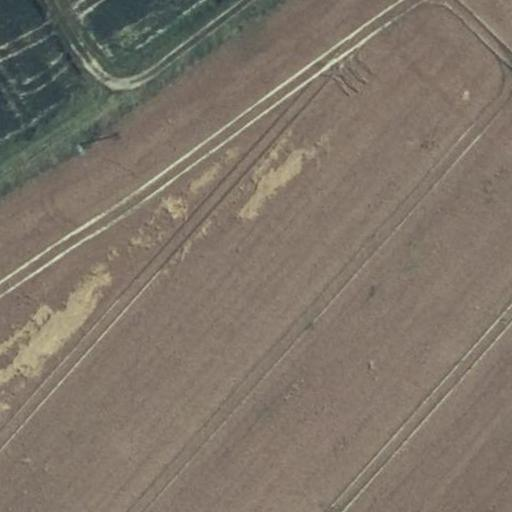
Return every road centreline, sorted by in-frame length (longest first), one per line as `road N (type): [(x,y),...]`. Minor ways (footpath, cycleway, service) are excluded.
road 1 (track): [(49,0),(119,88),(148,83),(259,0)]
road 2 (track): [(0,171),(119,88)]
